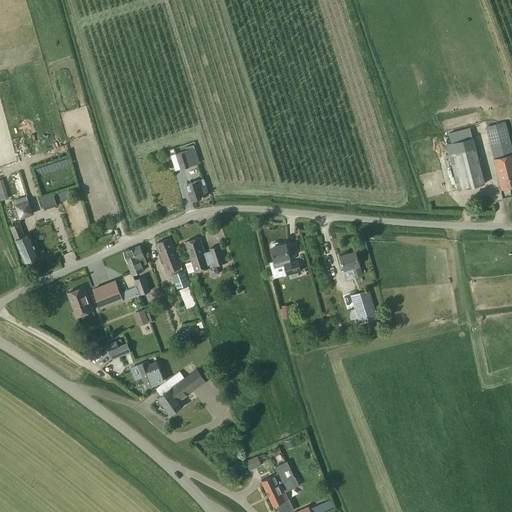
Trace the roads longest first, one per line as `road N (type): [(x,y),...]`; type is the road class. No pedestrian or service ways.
road 1 (unclassified): [(0,304),(169,224),(222,209),(511,227)]
road 2 (unclassified): [(211,511),(130,433),(0,344)]
